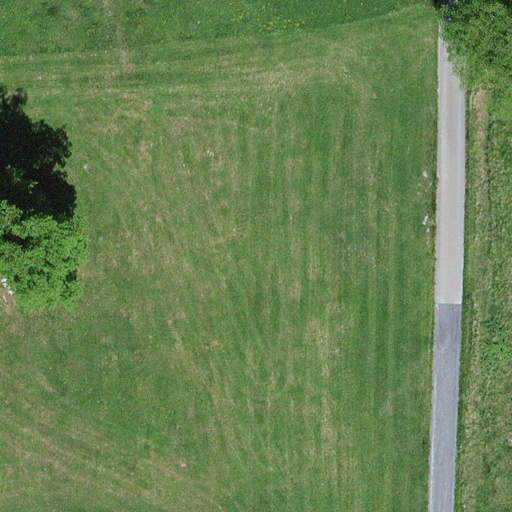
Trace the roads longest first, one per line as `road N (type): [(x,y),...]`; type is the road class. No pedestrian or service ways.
road 1 (track): [(450,511),(461,231)]
road 2 (unclassified): [(461,231),(458,0)]
